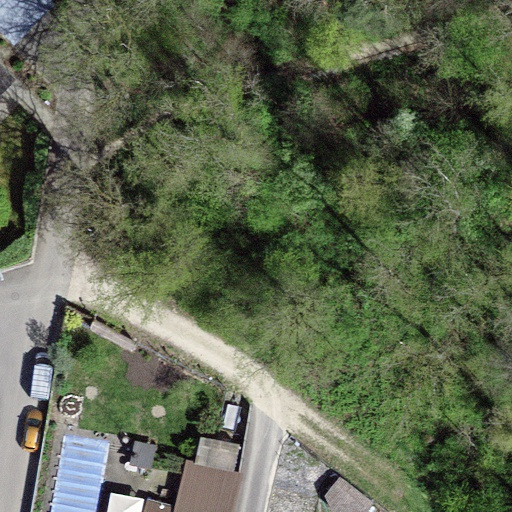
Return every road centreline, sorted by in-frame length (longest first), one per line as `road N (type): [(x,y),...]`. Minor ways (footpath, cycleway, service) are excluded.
road 1 (residential): [(31,350),(78,0)]
road 2 (residential): [(2,511),(31,350)]
